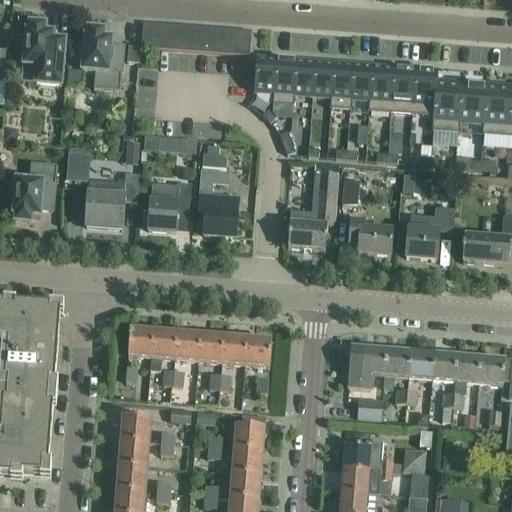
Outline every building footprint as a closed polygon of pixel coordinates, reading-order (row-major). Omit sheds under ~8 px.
[(141,25),(139,50),(141,50),(153,51),(155,26),(141,25)] [(36,69),(35,86),(61,88),(65,43),(53,42),(53,35),(45,35),(46,27),(30,26),(29,33),(26,33),(26,35),(25,42),(25,48),(21,47),(19,60),(24,60),(23,67),(36,69)] [(155,26),(153,51),(165,52),(167,27),(155,26)] [(167,27),(165,52),(177,53),(178,28),(167,27)] [(178,28),(177,53),(188,53),(190,28),(178,28)] [(190,28),(188,53),(200,54),(202,29),(190,28)] [(202,29),(200,54),(212,55),(214,30),(202,29)] [(214,30),(212,55),(224,56),(226,31),(214,30)] [(95,74),(94,92),(120,94),(124,49),(112,48),(112,41),(104,40),(105,33),(88,31),(88,39),(85,39),(82,73),(95,74)] [(226,31),(224,56),(236,57),(237,32),(226,31)] [(237,32),(236,57),(247,58),(249,33),(237,32)] [(10,41),(25,42),(26,35),(10,33),(10,41)] [(128,49),(127,65),(138,66),(140,66),(141,50),(139,50),(128,49)] [(256,59),(254,96),(272,97),(274,61),(256,59)] [(274,61),(272,97),(273,97),(272,107),(293,108),(294,99),(297,62),(274,61)] [(297,62),(294,99),(313,100),(315,64),(297,62)] [(315,64),(313,100),(329,101),(332,65),(315,64)] [(332,65),(329,101),(330,101),(330,111),(351,112),(351,103),(353,66),(332,65)] [(353,66),(351,103),(368,104),(371,68),(353,66)] [(369,104),(368,114),(390,115),(394,69),(371,68),(368,104),(369,104)] [(394,69),(390,115),(412,117),(415,71),(394,69)] [(415,71),(412,117),(432,119),(434,119),(437,83),(438,73),(415,71)] [(432,119),(431,133),(458,135),(459,126),(461,84),(437,83),(434,119),(432,119)] [(461,84),(459,126),(482,127),(485,86),(461,84)] [(482,127),(482,137),(508,139),(511,88),(485,86),(482,127)] [(269,112),(262,118),(270,126),(276,119),(269,112)] [(6,131),(5,143),(16,144),(17,132),(6,131)] [(287,135),(278,138),(279,141),(284,152),(286,158),(295,155),(287,135)] [(357,137),(356,146),(366,147),(367,138),(357,137)] [(144,139),(143,153),(158,154),(159,140),(144,139)] [(182,153),(196,155),(197,144),(184,142),(182,153)] [(127,145),(126,167),(138,167),(139,145),(127,145)] [(389,145),(388,157),(397,158),(400,158),(401,146),(389,145)] [(202,169),(225,171),(227,158),(219,158),(219,150),(208,149),(207,157),(203,157),(202,169)] [(308,150),(307,159),(319,160),(319,151),(308,150)] [(336,154),(335,162),(346,163),(346,154),(336,154)] [(346,154),(346,163),(357,163),(357,154),(346,154)] [(376,156),(376,165),(386,166),(387,157),(376,156)] [(387,157),(386,166),(397,167),(397,158),(388,157),(387,157)] [(419,159),(418,169),(429,170),(430,160),(419,159)] [(430,160),(429,170),(440,171),(441,161),(430,160)] [(470,163),(469,172),(479,173),(480,163),(470,163)] [(479,173),(479,175),(496,175),(497,164),(480,163),(479,173)] [(9,202),(14,202),(13,217),(16,217),(15,224),(31,226),(32,218),(40,219),(41,212),(53,213),(57,168),(31,165),(29,183),(16,182),(15,188),(10,188),(9,202)] [(196,215),(203,216),(202,239),(234,241),(236,216),(235,216),(236,200),(210,198),(211,188),(219,188),(220,175),(200,174),(199,186),(196,215)] [(327,228),(335,228),(339,177),(315,175),(312,215),(291,213),(288,251),(325,254),(327,228)] [(88,186),(85,231),(120,233),(122,206),(136,207),(136,204),(137,190),(138,178),(124,177),(123,188),(88,186)] [(402,178),(401,194),(416,195),(418,179),(402,178)] [(341,208),(356,209),(358,185),(342,184),(341,208)] [(147,235),(174,237),(174,234),(185,235),(189,188),(177,187),(176,207),(150,205),(147,235)] [(137,190),(136,204),(150,205),(151,191),(137,190)] [(409,232),(406,260),(437,263),(439,235),(453,236),(454,231),(454,219),(455,213),(453,213),(438,212),(435,211),(434,220),(410,218),(409,232)] [(464,240),(462,265),(508,268),(510,243),(511,243),(511,221),(501,220),(500,243),(464,240)] [(363,223),(351,222),(349,246),(359,247),(358,256),(391,259),(393,233),(362,230),(363,223)] [(0,480),(20,482),(21,478),(48,480),(60,312),(0,307),(0,480)] [(127,361),(150,362),(154,333),(130,331),(127,361)] [(154,333),(150,362),(151,362),(150,375),(160,375),(160,363),(176,365),(179,335),(154,333)] [(179,335),(176,365),(198,366),(201,337),(179,335)] [(201,337),(198,366),(222,368),(224,339),(201,337)] [(224,339),(222,368),(246,370),(248,341),(224,339)] [(248,341),(246,370),(268,372),(271,343),(248,341)] [(372,379),(383,380),(386,353),(352,350),(348,392),(371,394),(372,379)] [(386,353),(383,380),(382,392),(392,393),(393,381),(408,382),(410,355),(386,353)] [(410,355),(408,382),(431,384),(434,356),(410,355)] [(434,356),(431,384),(454,386),(456,358),(434,356)] [(456,358),(454,386),(453,398),(452,412),(463,413),(466,387),(479,388),(481,360),(456,358)] [(481,360),(479,388),(502,390),(505,362),(481,360)] [(124,386),(136,387),(137,372),(125,371),(124,386)] [(162,390),(173,390),(174,375),(163,374),(162,390)] [(174,375),(173,390),(183,391),(184,376),(174,375)] [(208,393),(219,394),(220,379),(209,378),(208,393)] [(220,379),(219,394),(229,395),(231,380),(220,379)] [(256,382),(255,397),(267,398),(268,382),(256,382)] [(405,408),(406,394),(396,393),(394,407),(396,407),(395,425),(403,426),(405,408)] [(406,394),(405,408),(416,409),(418,395),(406,394)] [(450,425),(451,412),(452,412),(453,398),(442,397),(441,411),(443,411),(442,425),(450,425)] [(382,404),(358,402),(356,422),(380,424),(382,404)] [(171,412),(170,426),(189,427),(190,414),(171,412)] [(197,415),(196,427),(214,429),(216,417),(197,415)] [(416,426),(416,427),(427,428),(427,427),(428,416),(417,415),(416,426)] [(488,415),(487,429),(483,428),(483,427),(476,426),(475,431),(498,433),(498,429),(500,429),(500,416),(488,415)] [(464,418),(463,430),(473,431),(474,419),(464,418)] [(121,419),(119,444),(149,447),(151,421),(121,419)] [(232,453),(262,455),(264,431),(234,428),(232,453)] [(421,431),(420,448),(430,449),(431,449),(433,432),(421,431)] [(160,436),(159,446),(174,447),(175,437),(160,436)] [(208,440),(207,450),(222,451),(222,441),(208,440)] [(119,444),(117,469),(147,471),(149,447),(119,444)] [(343,448),(341,472),(392,476),(400,476),(401,467),(379,466),(381,446),(364,444),(364,450),(343,448)] [(173,460),(173,454),(174,447),(159,446),(158,459),(173,460)] [(221,464),(222,451),(207,450),(206,463),(221,464)] [(232,453),(230,478),(260,480),(262,455),(232,453)] [(404,453),(402,476),(424,477),(426,454),(404,453)] [(117,469),(115,493),(145,496),(147,471),(117,469)] [(341,472),(339,496),(368,498),(369,484),(392,485),(392,476),(341,472)] [(411,477),(410,485),(411,485),(427,486),(428,486),(429,479),(428,479),(411,477)] [(230,478),(228,503),(258,504),(260,480),(230,478)] [(156,485),(155,497),(170,498),(170,486),(156,485)] [(204,489),(203,501),(218,501),(219,490),(204,489)] [(115,493),(112,511),(143,511),(145,496),(115,493)] [(339,496),(337,511),(377,511),(366,511),(368,498),(339,496)] [(169,508),(170,498),(155,497),(154,507),(169,508)] [(206,511),(216,511),(218,501),(203,501),(202,511),(206,511)] [(228,503),(227,511),(257,511),(258,504),(228,503)] [(467,511),(468,505),(435,503),(434,511),(467,511)]
